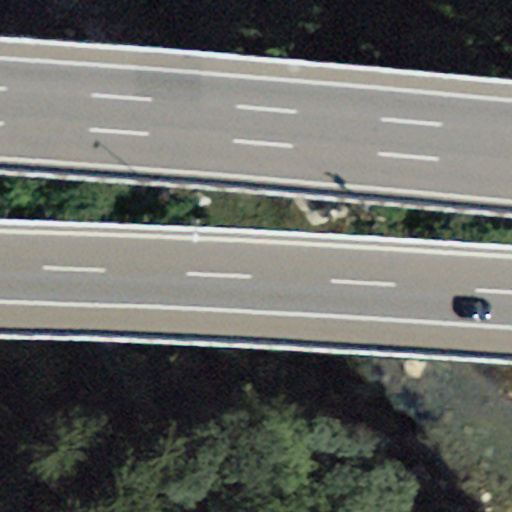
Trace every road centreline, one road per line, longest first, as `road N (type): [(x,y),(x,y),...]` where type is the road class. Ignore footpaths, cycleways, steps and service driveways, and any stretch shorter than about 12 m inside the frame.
road 1 (motorway): [(511,150),(0,107)]
road 2 (motorway): [(0,264),(511,290)]
road 3 (track): [(511,140),(266,0)]
